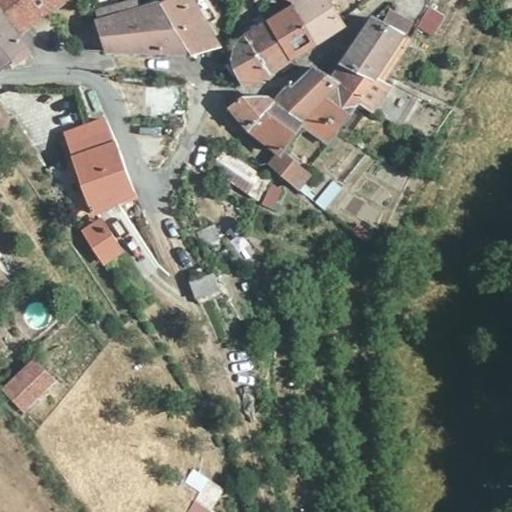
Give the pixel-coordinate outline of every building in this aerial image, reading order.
[(0,0),(0,9),(1,12),(16,32),(60,0),(0,0)] [(172,0),(162,5),(190,55),(218,48),(192,0),(172,0)] [(275,0),(288,8),(313,47),(342,28),(321,0),(275,0)] [(136,2),(97,14),(111,52),(190,55),(162,5),(140,11),(136,2)] [(413,7),(406,23),(419,30),(427,13),(413,7)] [(313,47),(288,8),(267,24),(292,61),(313,47)] [(1,12),(0,12),(0,68),(25,48),(16,32),(1,12)] [(382,15),(377,25),(395,34),(400,24),(382,15)] [(377,25),(371,20),(337,66),(370,80),(373,73),(382,78),(405,39),(395,34),(377,25)] [(292,61),(267,24),(243,41),(267,77),(292,61)] [(267,77),(243,41),(236,50),(232,58),(234,71),(244,90),(267,77)] [(370,80),(337,66),(326,84),(360,107),(372,116),(391,90),(378,85),(370,80)] [(360,107),(326,84),(311,73),(290,92),(285,90),(272,104),(270,108),(302,129),(330,150),(360,107)] [(373,73),(370,80),(378,85),(382,78),(373,73)] [(143,84),(143,119),(183,120),(183,85),(143,84)] [(396,89),(384,116),(404,125),(416,98),(396,89)] [(270,108),(272,104),(264,100),(242,103),(229,114),(249,131),(270,108)] [(302,129),(270,108),(249,131),(284,157),(302,129)] [(135,200),(102,121),(66,136),(74,160),(46,170),(79,230),(100,218),(135,200)] [(222,151),(211,170),(247,192),(259,173),(222,151)] [(309,176),(284,157),(272,174),(297,193),(309,176)] [(329,211),(340,185),(325,178),(314,205),(329,211)] [(260,204),(272,210),(282,189),(269,184),(260,204)] [(79,230),(106,269),(122,255),(100,218),(79,230)] [(0,286),(13,277),(0,258),(0,286)] [(211,271),(190,279),(195,295),(217,287),(211,271)] [(0,391),(24,416),(57,383),(32,357),(0,387),(0,391)] [(194,468),(183,483),(198,493),(185,511),(209,511),(225,491),(194,468)]
